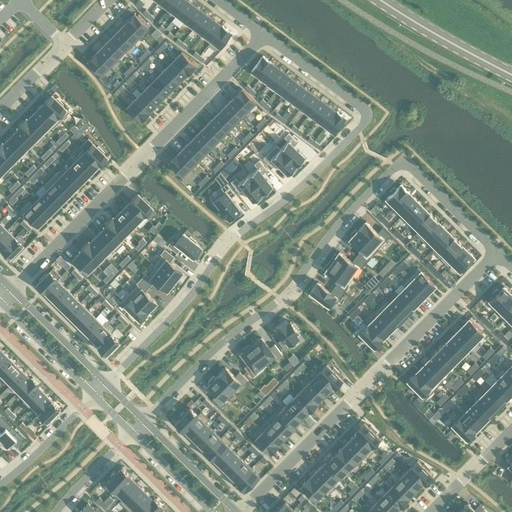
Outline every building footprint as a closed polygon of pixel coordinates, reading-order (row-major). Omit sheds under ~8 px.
[(160,0),(159,2),(167,8),(173,0),(160,0)] [(173,0),(167,8),(176,15),(187,0),(173,0)] [(187,0),(176,15),(171,21),(180,27),(185,21),(196,6),(188,0),(187,0)] [(196,6),(185,21),(193,28),(205,12),(196,6)] [(205,12),(193,28),(202,34),(214,19),(205,12)] [(134,14),(126,22),(140,35),(148,27),(134,14)] [(214,19),(202,34),(211,41),(222,25),(214,19)] [(126,22),(119,29),(133,43),(140,35),(126,22)] [(222,25),(211,41),(220,47),(231,32),(222,25)] [(119,29),(111,37),(125,51),(133,43),(119,29)] [(111,37),(104,45),(117,58),(125,51),(111,37)] [(104,45),(96,53),(110,66),(117,58),(104,45)] [(174,60),(187,73),(195,65),(181,52),(174,60)] [(96,53),(88,61),(92,65),(91,66),(96,72),(98,70),(102,74),(110,66),(96,53)] [(263,55),(251,71),(260,77),(272,62),(263,55)] [(180,81),(187,73),(174,60),(166,67),(180,81)] [(272,62),(260,77),(268,83),(280,68),(272,62)] [(166,67),(158,75),(172,89),(180,81),(166,67)] [(280,68),(268,83),(276,90),(288,74),(280,68)] [(288,74),(276,90),(284,96),(296,80),(288,74)] [(158,75),(151,83),(164,97),(172,89),(158,75)] [(296,80),(284,96),(293,102),(304,86),(296,80)] [(143,91),(157,104),(164,97),(151,83),(143,91)] [(304,86),(293,102),(301,108),(312,92),(304,86)] [(242,89),(235,96),(248,109),(256,102),(242,89)] [(143,91),(135,98),(149,112),(157,104),(143,91)] [(312,92),(301,108),(309,114),(321,98),(312,92)] [(52,94),(44,103),(61,120),(70,112),(62,104),(63,103),(57,98),(56,99),(52,94)] [(235,96),(227,103),(241,117),(248,109),(235,96)] [(135,98),(127,106),(132,110),(130,112),(132,114),(135,117),(137,116),(141,120),(149,112),(135,98)] [(321,98),(309,114),(317,120),(329,105),(321,98)] [(44,103),(36,111),(52,126),(51,127),(53,128),(61,120),(44,103)] [(227,103),(220,111),(234,124),(241,117),(227,103)] [(329,105),(317,120),(325,126),(337,111),(329,105)] [(28,119),(44,135),(44,134),(51,127),(52,126),(36,111),(28,119)] [(220,111),(213,118),(227,131),(234,124),(220,111)] [(337,111),(325,126),(334,133),(345,117),(337,111)] [(27,117),(18,126),(19,127),(20,127),(34,141),(37,145),(46,136),(44,134),(44,135),(28,119),(27,117)] [(213,118),(206,125),(219,139),(227,131),(213,118)] [(74,125),(70,129),(74,133),(79,129),(74,125)] [(206,125),(198,132),(212,146),(219,139),(206,125)] [(19,127),(12,135),(26,149),(34,141),(20,127),(19,127)] [(198,132),(191,140),(205,153),(212,146),(198,132)] [(280,148),(279,149),(297,166),(298,165),(299,165),(305,159),(304,158),(305,157),(294,146),(298,142),(289,133),(284,137),(288,140),(280,148)] [(4,143),(18,157),(17,157),(19,159),(28,150),(26,149),(12,135),(4,143)] [(191,140),(184,147),(198,161),(205,153),(191,140)] [(3,142),(0,144),(0,155),(10,165),(17,157),(18,157),(4,143),(3,142)] [(86,150),(85,150),(99,164),(107,156),(103,152),(104,152),(98,146),(97,147),(93,143),(86,150)] [(276,145),(263,158),(273,167),(277,163),(288,174),(289,173),(290,174),(296,168),(296,167),(297,166),(279,149),(280,148),(276,145)] [(184,147),(177,154),(190,168),(198,161),(184,147)] [(84,149),(76,157),(77,158),(78,158),(92,172),(99,164),(85,150),(86,150),(84,149)] [(177,154),(169,162),(174,166),(172,167),(177,173),(179,171),(183,175),(190,168),(177,154)] [(0,171),(2,173),(10,165),(0,155),(0,171)] [(77,158),(70,166),(84,180),(92,172),(78,158),(77,158)] [(257,167),(248,175),(263,194),(264,193),(265,194),(272,188),(271,187),(272,186),(263,174),(267,170),(259,160),(254,164),(257,167)] [(63,173),(62,173),(77,187),(84,180),(70,166),(63,173)] [(59,170),(51,178),(69,195),(77,187),(62,173),(63,173),(59,170)] [(33,175),(29,179),(33,183),(37,179),(36,178),(33,175)] [(236,178),(231,182),(239,192),(244,188),(253,201),(255,200),(255,201),(262,195),(263,194),(248,175),(239,182),(236,178)] [(51,178),(44,186),(47,189),(61,203),(69,195),(51,178)] [(225,192),(215,200),(220,208),(219,209),(226,217),(227,216),(229,219),(231,217),(232,218),(236,215),(236,214),(240,210),(231,198),(235,194),(227,183),(221,187),(225,192)] [(391,194),(386,198),(394,206),(393,208),(409,192),(401,184),(396,189),(394,187),(389,192),(391,194)] [(47,189),(40,197),(54,210),(61,203),(47,189)] [(14,194),(9,199),(9,202),(12,204),(18,199),(16,197),(21,193),(18,190),(14,194)] [(409,192),(393,208),(401,216),(417,200),(409,192)] [(138,193),(130,201),(144,215),(152,207),(148,203),(149,202),(143,197),(138,193)] [(32,204),(46,218),(54,210),(40,197),(32,204)] [(417,200),(401,216),(409,225),(425,208),(417,200)] [(29,201),(21,209),(38,226),(46,218),(32,204),(29,201)] [(130,201),(122,210),(136,224),(144,215),(130,201)] [(425,208),(409,225),(417,232),(415,234),(416,234),(434,216),(430,212),(429,212),(425,208)] [(114,217),(114,218),(128,232),(136,224),(122,210),(114,217)] [(113,216),(104,225),(106,226),(120,240),(120,239),(128,232),(114,218),(114,217),(113,216)] [(434,216),(416,234),(424,242),(442,224),(438,220),(434,216)] [(366,222),(358,230),(378,249),(391,235),(382,227),(377,232),(366,221),(366,222)] [(153,224),(149,229),(154,233),(158,228),(154,226),(155,226),(153,224)] [(442,224),(424,242),(424,243),(426,241),(433,248),(432,250),(450,232),(442,224)] [(106,226),(98,234),(112,248),(115,251),(124,243),(120,239),(120,240),(106,226)] [(7,229),(0,236),(0,247),(2,250),(15,237),(7,229)] [(353,236),(350,239),(361,250),(356,255),(366,263),(378,249),(358,230),(357,231),(355,229),(351,234),(353,236)] [(450,232),(432,250),(440,258),(458,240),(454,236),(450,232)] [(172,240),(168,245),(177,253),(181,248),(193,257),(195,255),(196,256),(201,250),(200,249),(201,247),(196,242),(196,241),(190,236),(189,237),(184,233),(175,243),(172,240)] [(90,242),(104,256),(112,248),(98,234),(90,242)] [(15,237),(2,250),(10,257),(14,254),(15,255),(20,249),(19,248),(23,245),(15,237)] [(142,237),(138,242),(140,243),(143,246),(147,242),(142,237)] [(89,240),(80,249),(82,250),(96,264),(104,256),(90,242),(89,240)] [(458,240),(440,258),(440,259),(444,255),(452,263),(466,248),(462,244),(458,240)] [(466,248),(452,263),(460,271),(465,267),(467,268),(472,263),(470,262),(474,257),(466,248)] [(162,255),(154,265),(156,267),(157,266),(175,281),(176,279),(177,280),(182,274),(181,273),(183,271),(170,261),(174,256),(165,249),(160,254),(162,255)] [(82,250),(74,258),(88,272),(96,264),(82,250)] [(335,254),(331,259),(333,261),(332,261),(351,275),(358,265),(362,268),(366,263),(356,255),(352,261),(339,252),(337,255),(335,254)] [(67,261),(62,265),(67,270),(71,265),(67,261)] [(328,267),(326,271),(338,280),(334,286),(344,293),(348,287),(344,284),(351,275),(332,261),(332,262),(330,261),(326,266),(328,267)] [(145,273),(141,278),(150,286),(155,281),(167,291),(168,289),(169,290),(174,283),(175,281),(157,266),(156,267),(149,276),(145,273)] [(418,267),(410,275),(428,293),(436,285),(418,267)] [(40,280),(37,284),(45,292),(58,279),(61,276),(53,268),(50,271),(46,275),(45,274),(40,280)] [(410,275),(402,283),(405,287),(406,286),(420,301),(428,293),(410,275)] [(138,284),(130,293),(148,311),(149,310),(150,310),(156,305),(155,304),(157,302),(145,291),(150,286),(141,278),(136,283),(138,284)] [(58,279),(45,292),(53,299),(65,287),(58,279)] [(310,291),(310,292),(316,296),(314,298),(321,303),(323,301),(330,307),(338,297),(340,299),(344,293),(334,286),(330,291),(318,282),(317,282),(310,291)] [(398,294),(412,308),(413,308),(420,301),(406,286),(405,287),(398,294)] [(494,296),(488,302),(496,310),(511,294),(504,286),(499,291),(497,289),(492,294),(494,296)] [(65,287),(53,299),(60,307),(73,294),(65,287)] [(389,300),(406,317),(414,309),(413,308),(412,308),(398,294),(397,292),(389,300)] [(119,300),(115,305),(123,313),(128,309),(139,320),(148,311),(130,293),(121,302),(119,300)] [(73,294),(60,307),(68,315),(81,302),(73,294)] [(119,300),(113,294),(109,299),(115,305),(119,300)] [(511,294),(496,310),(497,311),(498,309),(506,316),(504,318),(511,310),(511,294)] [(387,298),(379,306),(397,324),(398,325),(406,317),(389,300),(387,298)] [(81,302),(68,315),(76,322),(88,309),(81,302)] [(379,306),(371,314),(375,317),(390,331),(397,324),(379,306)] [(88,309),(76,322),(83,330),(96,317),(88,309)] [(96,317),(83,330),(91,337),(104,325),(103,324),(107,321),(108,320),(101,312),(96,317)] [(375,317),(367,325),(382,339),(390,331),(375,317)] [(469,318),(461,327),(476,341),(475,341),(477,343),(478,343),(486,335),(469,318)] [(277,325),(275,327),(283,337),(278,341),(286,351),(291,347),(289,344),(299,337),(296,333),(298,332),(296,329),(297,329),(296,329),(292,324),(293,324),(292,323),(290,321),(288,323),(286,319),(283,321),(283,320),(282,321),(283,321),(278,325),(277,325)] [(104,325),(91,337),(99,345),(111,332),(112,332),(115,329),(107,321),(103,324),(104,325)] [(367,325),(359,333),(364,337),(362,339),(367,344),(369,342),(374,347),(375,347),(382,339),(367,325)] [(461,327),(454,334),(468,349),(469,348),(475,341),(476,341),(461,327)] [(111,332),(99,345),(106,353),(110,349),(111,350),(116,344),(119,340),(112,332),(111,332)] [(447,341),(446,342),(462,358),(470,350),(469,348),(468,349),(454,334),(447,341)] [(253,344),(251,345),(265,363),(274,355),(277,358),(282,354),(274,344),(269,348),(261,338),(259,339),(258,338),(252,343),(253,344)] [(446,341),(438,349),(453,364),(454,366),(462,358),(446,342),(447,341),(446,341)] [(243,351),(241,353),(249,363),(244,367),(252,377),(257,373),(255,370),(265,363),(251,345),(250,347),(249,345),(242,350),(243,351)] [(2,349),(0,351),(0,365),(9,357),(2,349)] [(438,349),(430,357),(431,358),(431,357),(445,372),(453,364),(438,349)] [(9,357),(0,365),(0,373),(3,377),(16,364),(9,357)] [(431,358),(423,365),(438,379),(445,372),(431,357),(431,358)] [(327,363),(318,372),(333,386),(333,387),(334,388),(343,379),(338,374),(339,373),(334,367),(332,369),(327,363)] [(16,364),(3,377),(11,384),(23,371),(16,364)] [(423,365),(416,373),(434,390),(442,382),(438,379),(423,365)] [(218,375),(217,376),(232,391),(241,383),(243,385),(248,380),(239,371),(235,376),(225,367),(224,369),(223,368),(218,374),(218,375)] [(495,375),(494,375),(498,379),(498,378),(511,391),(511,376),(504,369),(505,369),(503,367),(502,367),(495,375)] [(23,371),(11,384),(18,391),(31,378),(30,378),(23,371)] [(318,372),(310,380),(325,395),(333,387),(333,386),(318,372)] [(408,380),(408,381),(412,385),(411,387),(416,392),(417,390),(426,398),(434,390),(416,373),(416,372),(408,380)] [(214,375),(208,381),(210,383),(208,385),(217,394),(212,398),(221,407),(226,403),(224,400),(232,391),(217,376),(215,377),(214,375)] [(31,378),(18,391),(25,398),(38,385),(38,386),(40,384),(32,376),(30,378),(31,378)] [(491,386),(505,400),(506,400),(511,393),(511,391),(498,378),(498,379),(491,386)] [(310,380),(302,388),(317,403),(325,395),(310,380)] [(489,384),(481,392),(499,409),(506,401),(507,401),(506,400),(505,400),(491,386),(489,384)] [(38,385),(25,398),(29,402),(32,405),(45,392),(38,386),(38,385)] [(302,388),(294,396),(309,411),(317,403),(302,388)] [(45,392),(32,405),(39,412),(39,413),(52,400),(45,392)] [(290,392),(282,400),(286,404),(301,419),(309,411),(294,396),(290,392)] [(474,400),(473,400),(475,402),(475,401),(490,416),(491,417),(499,409),(481,392),(474,400)] [(39,412),(38,414),(46,422),(51,416),(52,417),(57,411),(56,411),(60,407),(52,400),(39,413),(39,412)] [(475,402),(468,409),(482,423),(490,416),(475,401),(475,402)] [(279,412),(278,412),(293,427),(301,419),(286,404),(279,412)] [(180,416),(175,421),(183,429),(198,414),(197,414),(190,406),(185,411),(184,411),(179,415),(180,416)] [(461,416),(460,417),(475,431),(482,423),(468,409),(461,416)] [(277,410),(268,419),(271,422),(272,422),(286,436),(295,428),(293,427),(278,412),(279,412),(277,410)] [(198,414),(183,429),(191,437),(206,422),(209,419),(201,411),(197,414),(198,414)] [(0,414),(0,429),(1,431),(0,432),(0,441),(7,448),(12,443),(17,448),(25,440),(0,415),(0,414)] [(459,415),(451,423),(457,429),(455,431),(460,436),(462,434),(467,439),(475,431),(460,417),(461,416),(459,415)] [(267,418),(260,426),(264,430),(278,444),(286,436),(272,422),(271,422),(268,419),(267,418)] [(206,422),(191,437),(199,444),(213,430),(206,422)] [(356,431),(355,431),(357,432),(373,448),(374,448),(382,440),(375,433),(377,431),(371,425),(369,427),(364,422),(356,431)] [(26,426),(24,429),(28,433),(34,440),(38,436),(31,430),(26,426)] [(260,426),(252,435),(270,453),(278,444),(264,430),(260,426)] [(213,430),(199,444),(206,452),(221,437),(213,430)] [(357,432),(349,439),(366,456),(367,458),(368,457),(375,450),(375,449),(374,448),(373,448),(357,432)] [(221,437),(206,452),(214,459),(229,445),(232,442),(224,433),(221,437)] [(349,439),(342,447),(357,462),(356,462),(358,464),(358,463),(366,456),(349,439)] [(229,445),(214,459),(222,467),(236,452),(229,445)] [(342,447),(334,455),(349,470),(356,462),(357,462),(342,447)] [(236,452),(222,467),(229,475),(244,460),(236,452)] [(327,463),(326,463),(340,476),(339,477),(341,478),(341,477),(349,470),(334,455),(327,463)] [(244,460),(229,475),(237,482),(252,468),(244,460)] [(417,460),(409,468),(424,483),(423,483),(425,484),(433,475),(428,470),(430,469),(424,463),(422,465),(417,460)] [(325,462),(317,469),(332,484),(339,477),(340,476),(326,463),(327,463),(325,461),(325,462)] [(112,476),(103,485),(112,494),(115,490),(129,476),(131,475),(122,466),(116,471),(115,470),(110,475),(112,476)] [(252,468),(237,482),(245,490),(260,476),(252,468)] [(409,468),(401,476),(416,490),(423,483),(424,483),(409,468)] [(317,469),(310,477),(324,492),(327,495),(328,495),(335,487),(336,487),(332,484),(317,469)] [(129,476),(115,490),(122,498),(123,498),(137,484),(129,476)] [(401,476),(394,483),(408,498),(416,490),(401,476)] [(310,477),(301,485),(316,500),(324,492),(310,477)] [(394,483),(386,491),(400,506),(408,498),(394,483)] [(122,498),(119,501),(128,509),(145,492),(137,484),(123,498),(122,498)] [(295,486),(291,491),(296,496),(300,492),(295,486)] [(386,491),(378,499),(391,511),(394,511),(400,506),(386,491)] [(145,492),(128,509),(130,511),(141,511),(153,500),(153,499),(145,492)] [(153,500),(141,511),(157,511),(161,508),(162,508),(163,507),(154,498),(153,499),(153,500)] [(371,507),(370,507),(371,508),(372,508),(375,511),(391,511),(378,499),(371,507)] [(285,501),(274,511),(290,511),(295,507),(293,509),(285,501)] [(80,511),(98,511),(96,510),(95,510),(88,503),(80,511)] [(467,503),(459,511),(460,511),(487,511),(479,504),(474,509),(467,503)]
